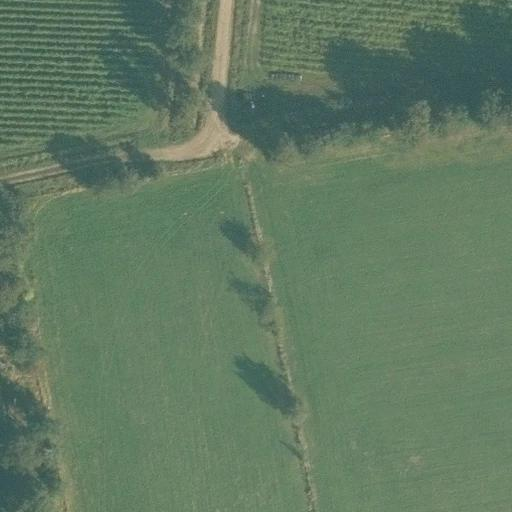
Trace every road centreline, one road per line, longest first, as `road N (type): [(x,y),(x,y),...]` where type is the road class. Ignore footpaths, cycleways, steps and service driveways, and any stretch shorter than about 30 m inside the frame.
road 1 (track): [(511,84),(215,143)]
road 2 (track): [(0,187),(215,143)]
road 3 (track): [(215,143),(226,0)]
